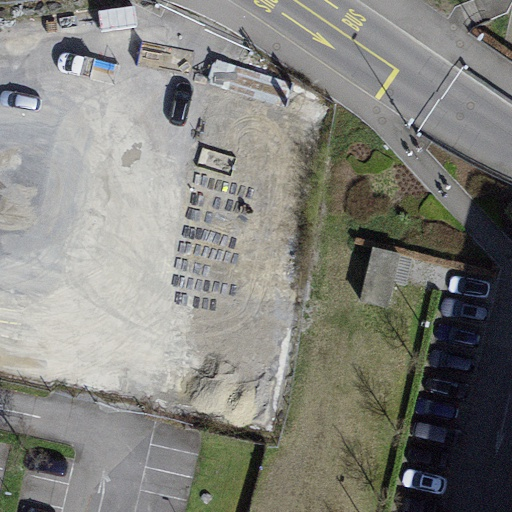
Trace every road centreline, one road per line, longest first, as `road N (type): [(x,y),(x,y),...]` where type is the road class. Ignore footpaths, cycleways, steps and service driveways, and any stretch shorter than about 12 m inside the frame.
road 1 (unknown): [(257,0),(154,41),(151,149),(132,248),(110,299),(70,320),(0,330)]
road 2 (unknown): [(0,85),(154,41)]
